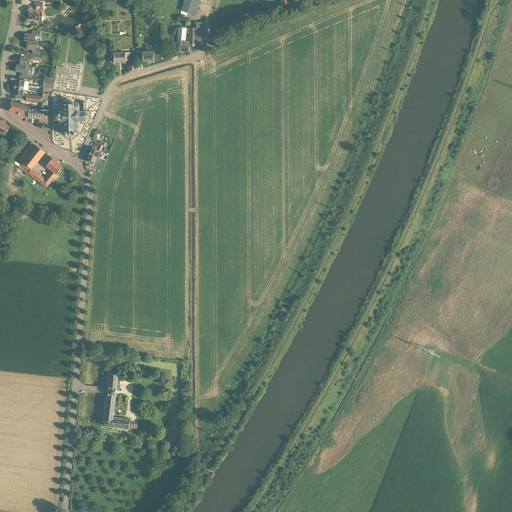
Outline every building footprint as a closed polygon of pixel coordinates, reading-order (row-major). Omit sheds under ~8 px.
[(198,17),(200,11),(196,10),(199,0),(186,0),(184,6),(182,12),(198,17)] [(40,7),(33,6),(33,7),(29,7),(28,14),(28,15),(30,15),(30,19),(30,20),(34,20),(35,21),(37,21),(38,21),(39,21),(39,16),(42,17),(43,8),(40,8),(40,7)] [(203,47),(204,22),(196,22),(196,28),(186,28),(186,29),(178,28),(177,44),(178,44),(178,45),(179,45),(179,51),(178,51),(178,52),(189,51),(189,47),(196,47),(203,47)] [(81,24),(75,28),(78,32),(84,29),(81,24)] [(40,37),(41,31),(32,30),(32,34),(25,34),(24,41),(34,42),(35,36),(40,37)] [(41,55),(41,50),(36,50),(37,43),(34,43),(34,42),(24,41),(28,42),(27,49),(32,50),(32,54),(41,55)] [(149,44),(149,43),(146,43),(146,44),(145,44),(146,52),(143,52),(143,61),(154,61),(153,51),(150,51),(149,44)] [(130,61),(130,52),(114,53),(114,54),(110,54),(110,62),(114,62),(114,63),(126,62),(126,61),(130,61)] [(32,54),(26,54),(27,54),(27,58),(21,57),(20,65),(17,64),(17,65),(27,66),(29,66),(30,60),(33,61),(34,60),(41,61),(42,55),(41,55),(32,54)] [(29,78),(30,71),(27,70),(27,66),(17,65),(17,68),(16,72),(21,73),(21,77),(20,77),(25,78),(29,78)] [(43,102),(43,100),(43,97),(27,95),(27,96),(23,94),(25,78),(20,77),(19,80),(16,80),(16,85),(15,85),(15,86),(16,86),(15,88),(15,89),(14,95),(16,95),(15,99),(26,101),(43,102)] [(54,89),(55,81),(44,79),(44,88),(54,89)] [(74,104),(74,102),(73,101),(72,101),(72,100),(70,99),(69,99),(68,99),(67,100),(66,100),(65,102),(64,103),(64,104),(63,103),(62,103),(61,103),(60,104),(60,105),(59,107),(59,112),(58,112),(57,113),(57,114),(54,114),(54,121),(59,121),(59,124),(60,124),(60,133),(61,133),(64,133),(64,135),(68,135),(70,134),(73,134),(73,135),(76,135),(76,133),(79,132),(79,133),(80,133),(80,132),(81,132),(81,131),(81,127),(81,126),(81,124),(80,124),(80,122),(86,122),(89,119),(89,115),(86,112),(86,109),(87,109),(87,102),(81,103),(81,104),(79,104),(78,103),(77,103),(76,103),(75,103),(74,103),(74,104)] [(30,106),(11,101),(9,111),(10,112),(29,117),(29,110),(42,110),(36,109),(36,106),(30,106)] [(48,118),(48,110),(42,110),(29,110),(29,117),(48,118)] [(0,133),(5,136),(9,127),(0,122),(0,133)] [(104,146),(105,143),(100,141),(99,144),(94,142),(89,155),(99,159),(102,151),(101,151),(103,146),(104,146)] [(28,174),(46,187),(57,175),(63,166),(32,143),(23,154),(27,157),(19,168),(28,174)] [(96,165),(99,159),(89,155),(86,161),(95,164),(96,165)] [(117,391),(119,375),(113,374),(114,372),(111,371),(109,390),(108,393),(116,394),(117,391)] [(129,429),(130,419),(113,417),(116,394),(108,393),(105,426),(129,429)]
